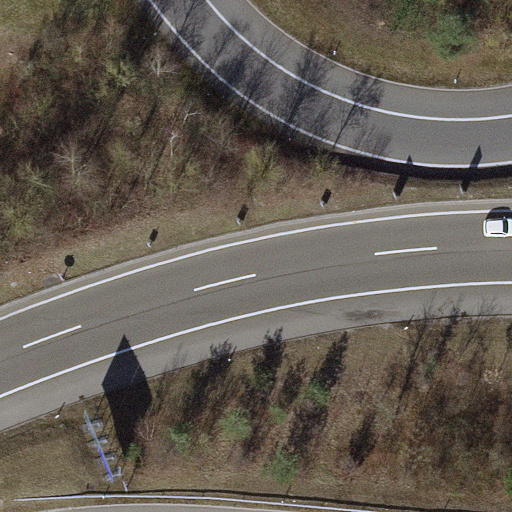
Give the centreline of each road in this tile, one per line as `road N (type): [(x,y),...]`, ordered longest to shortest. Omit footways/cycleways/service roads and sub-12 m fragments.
road 1 (motorway): [(0,357),(152,303),(307,263),(511,246)]
road 2 (motorway): [(511,139),(400,138),(321,114),(250,72),(179,0)]
